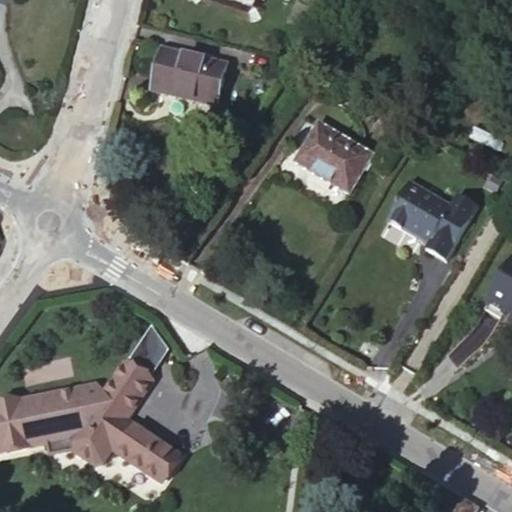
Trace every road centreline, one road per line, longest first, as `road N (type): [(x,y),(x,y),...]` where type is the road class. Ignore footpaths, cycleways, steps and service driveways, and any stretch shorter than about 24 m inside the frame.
road 1 (residential): [(511,503),(52,224)]
road 2 (tertiary): [(52,224),(124,0)]
